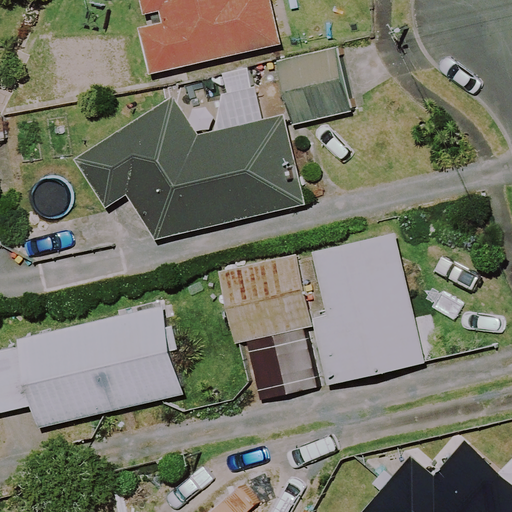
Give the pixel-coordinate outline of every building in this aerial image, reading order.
[(137,0),(144,27),(133,30),(145,78),(279,45),(267,0),(137,0)] [(353,114),(337,50),(277,65),(293,129),(353,114)] [(198,136),(173,97),(77,160),(109,209),(126,198),(156,244),(304,209),(282,117),(198,136)] [(400,264),(394,235),(314,253),(329,319),(313,323),(328,387),(423,365),(400,264)] [(311,328),(295,259),(219,276),(235,346),(311,328)] [(183,397),(163,308),(0,345),(0,415),(34,407),(39,431),(183,397)] [(366,511),(511,511),(511,495),(462,451),(445,470),(432,458),(415,478),(405,469),(366,511)]
